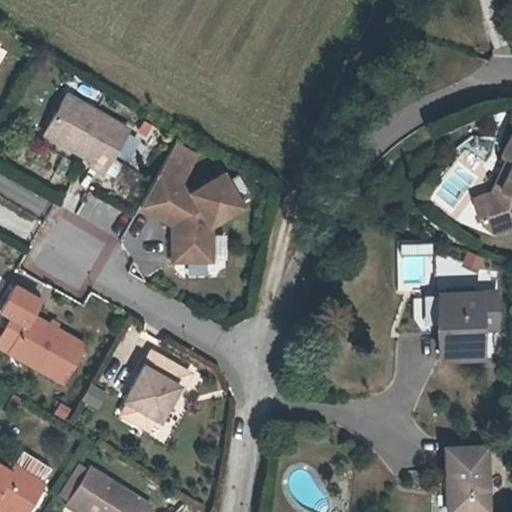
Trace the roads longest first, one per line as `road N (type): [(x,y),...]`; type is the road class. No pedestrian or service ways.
road 1 (residential): [(511,76),(427,103),(352,163),(271,306),(258,361)]
road 2 (track): [(392,0),(348,70),(288,219),(271,306)]
road 3 (residential): [(258,361),(66,254)]
road 4 (residential): [(258,361),(238,511)]
